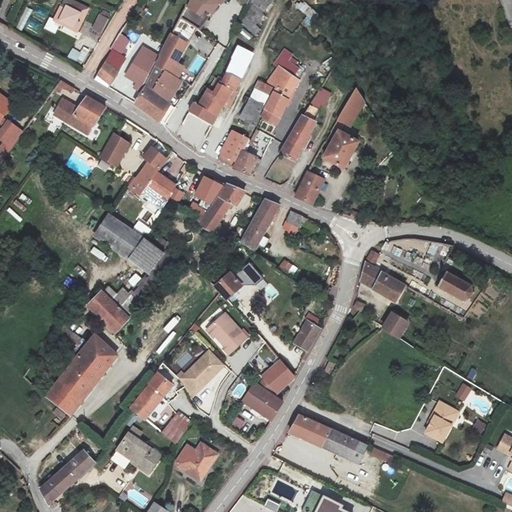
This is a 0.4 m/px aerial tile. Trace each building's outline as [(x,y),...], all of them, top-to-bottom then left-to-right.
[(87,10),(68,0),(64,0),(55,20),(77,31),(87,10)] [(158,63),(176,79),(183,67),(176,63),(197,28),(199,30),(221,0),(189,0),(172,34),(160,57),(158,63)] [(264,11),(272,1),(271,0),(251,0),(251,2),(264,11)] [(313,21),(320,16),(304,2),(295,7),(307,16),(313,21)] [(100,15),(92,30),(100,34),(108,19),(100,15)] [(309,26),(313,21),(307,16),(303,21),(309,26)] [(123,28),(139,38),(142,32),(126,22),(123,28)] [(135,44),(139,38),(123,28),(120,34),(135,44)] [(88,53),(72,45),(67,57),(83,64),(88,53)] [(250,53),(238,47),(232,59),(247,67),(250,53)] [(285,49),(280,55),(289,62),(293,55),(285,49)] [(274,65),(278,68),(298,81),(305,69),(298,65),(296,67),(289,62),(280,55),(274,65)] [(127,76),(131,69),(123,63),(122,65),(109,56),(97,75),(110,86),(120,71),(127,76)] [(199,104),(217,116),(223,105),(229,108),(237,93),(235,92),(247,67),(232,59),(226,72),(222,82),(215,79),(209,90),(208,89),(199,104)] [(147,86),(167,100),(173,91),(179,81),(176,79),(158,63),(147,86)] [(268,83),(277,87),(261,117),(276,125),(291,91),(298,81),(278,68),(268,83)] [(127,76),(132,80),(137,73),(131,69),(127,76)] [(132,80),(142,86),(146,80),(137,73),(132,80)] [(97,75),(94,79),(108,88),(110,86),(97,75)] [(66,83),(62,81),(61,81),(55,89),(60,92),(63,87),(66,83)] [(272,88),(259,82),(256,89),(269,95),(272,88)] [(66,83),(63,87),(71,92),(74,88),(66,83)] [(323,110),(331,93),(319,87),(311,104),(323,110)] [(145,88),(135,104),(148,113),(158,97),(145,88)] [(365,103),(356,88),(337,120),(350,128),(365,103)] [(264,106),(269,95),(256,89),(251,99),(264,106)] [(167,100),(169,101),(175,92),(173,91),(167,100)] [(248,105),(238,123),(253,130),(264,106),(251,99),(245,96),(242,101),(248,105)] [(0,121),(2,119),(12,106),(0,97),(0,121)] [(63,101),(57,111),(66,116),(64,120),(88,135),(93,126),(94,126),(106,108),(87,97),(77,110),(72,107),(73,106),(63,101)] [(148,113),(160,122),(165,113),(170,116),(175,108),(158,97),(148,113)] [(195,102),(189,112),(212,125),(217,116),(199,104),(195,102)] [(318,109),(309,105),(302,116),(280,154),(295,161),(302,148),(304,144),(306,146),(310,137),(308,136),(315,123),(312,121),(318,109)] [(66,116),(57,111),(54,115),(64,120),(66,116)] [(176,135),(198,152),(200,148),(212,125),(189,112),(176,135)] [(4,127),(0,132),(0,139),(4,142),(0,147),(0,158),(2,160),(15,143),(8,137),(15,128),(7,123),(4,127)] [(22,134),(15,128),(8,137),(15,143),(22,134)] [(250,141),(253,142),(258,132),(255,130),(250,141)] [(248,140),(233,131),(220,154),(236,163),(243,151),(248,140)] [(333,142),(330,140),(327,147),(329,148),(324,158),(343,169),(358,143),(339,132),(337,134),(333,142)] [(114,134),(101,158),(104,160),(112,165),(118,155),(121,156),(128,144),(128,142),(114,134)] [(166,159),(152,148),(144,158),(149,162),(136,179),(136,178),(129,187),(141,195),(147,186),(146,186),(156,172),(166,159)] [(251,170),(255,172),(261,161),(256,159),(257,157),(243,151),(236,163),(220,154),(217,160),(233,168),(249,175),(251,170)] [(118,155),(112,165),(115,167),(121,156),(118,155)] [(55,160),(50,157),(46,162),(51,166),(55,160)] [(112,165),(104,160),(99,166),(108,172),(112,165)] [(146,186),(147,186),(167,202),(167,201),(175,187),(175,186),(156,172),(146,186)] [(308,172),(295,197),(312,205),(325,180),(308,172)] [(186,180),(182,178),(177,185),(176,184),(175,186),(175,187),(167,201),(167,202),(177,207),(177,206),(185,193),(180,190),(186,180)] [(22,193),(37,206),(46,194),(32,182),(22,193)] [(244,192),(227,184),(218,197),(204,218),(199,226),(212,232),(218,224),(231,204),(236,206),(244,192)] [(261,208),(241,243),(253,251),(279,205),(266,200),(261,208)] [(302,217),(291,212),(286,222),(298,227),(299,223),(302,217)] [(144,239),(110,215),(95,237),(128,260),(128,259),(144,239)] [(204,218),(198,215),(194,223),(199,226),(204,218)] [(308,219),(302,217),(299,223),(305,226),(308,219)] [(229,229),(218,224),(212,232),(225,238),(229,229)] [(144,239),(128,259),(149,275),(165,254),(144,239)] [(428,254),(435,256),(436,253),(447,256),(449,248),(431,242),(428,254)] [(366,262),(373,267),(379,256),(372,252),(368,258),(366,262)] [(170,254),(131,295),(123,288),(116,295),(108,288),(103,293),(102,292),(88,306),(101,320),(115,333),(129,319),(181,262),(170,254)] [(284,261),(279,269),(286,274),(291,266),(284,261)] [(404,288),(405,285),(382,272),(373,267),(366,262),(360,281),(396,302),(404,288)] [(134,287),(141,278),(135,273),(127,282),(134,287)] [(471,287),(445,273),(438,286),(464,300),(469,298),(472,293),(471,287)] [(231,274),(216,288),(221,292),(226,299),(241,286),(231,274)] [(67,275),(61,283),(74,293),(81,285),(67,275)] [(364,305),(356,301),(354,308),(361,311),(364,305)] [(247,338),(225,313),(208,329),(216,337),(225,347),(223,349),(229,355),(247,338)] [(320,328),(324,323),(308,313),(305,318),(320,328)] [(392,313),(383,328),(399,338),(408,323),(392,313)] [(101,320),(99,322),(112,336),(115,333),(101,320)] [(320,328),(309,321),(300,335),(313,343),(320,328)] [(62,323),(53,336),(80,354),(87,345),(65,330),(67,327),(62,323)] [(208,329),(206,330),(214,338),(216,337),(208,329)] [(80,354),(78,356),(89,365),(105,345),(95,335),(87,345),(80,354)] [(313,343),(300,335),(293,344),(307,352),(313,343)] [(89,365),(78,356),(68,369),(46,398),(56,405),(56,406),(70,417),(84,399),(117,356),(105,345),(89,365)] [(225,365),(210,350),(185,375),(182,370),(179,374),(183,377),(181,378),(196,393),(225,365)] [(257,353),(249,363),(260,375),(269,366),(257,353)] [(276,364),(261,376),(263,378),(267,382),(277,393),(295,377),(278,358),(274,362),(276,364)] [(334,365),(329,362),(324,372),(330,374),(334,365)] [(150,383),(151,383),(131,408),(145,420),(153,410),(153,411),(165,396),(164,396),(172,386),(158,373),(150,383)] [(181,378),(180,380),(182,381),(192,398),(196,393),(181,378)] [(263,378),(258,385),(263,389),(267,382),(263,378)] [(255,383),(242,401),(271,421),(283,402),(274,397),(277,393),(267,382),(263,389),(258,385),(255,383)] [(462,383),(454,396),(463,402),(471,389),(462,383)] [(431,424),(426,433),(442,442),(451,426),(447,423),(455,410),(440,402),(432,416),(434,417),(431,424)] [(56,408),(54,411),(62,418),(65,415),(56,408)] [(180,410),(177,414),(189,423),(193,418),(192,417),(192,418),(180,410)] [(458,413),(455,410),(447,423),(451,426),(458,413)] [(177,414),(170,423),(183,432),(189,423),(177,414)] [(289,433),(349,460),(358,441),(299,415),(289,433)] [(471,431),(480,436),(486,424),(476,419),(471,431)] [(170,423),(161,433),(176,444),(183,432),(170,423)] [(133,427),(129,434),(137,439),(141,433),(133,427)] [(137,439),(129,434),(117,450),(133,461),(132,463),(148,474),(161,456),(137,439)] [(511,438),(505,435),(497,449),(510,456),(510,455),(511,455),(511,459),(511,460),(511,438)] [(349,460),(358,464),(367,445),(358,441),(349,460)] [(218,455),(201,443),(197,449),(193,446),(179,467),(183,470),(198,480),(208,465),(210,467),(218,455)] [(389,463),(392,455),(372,448),(369,456),(389,463)] [(133,461),(117,450),(114,454),(130,465),(132,463),(133,461)] [(84,451),(40,490),(48,505),(77,478),(85,472),(94,463),(84,451)] [(210,467),(208,465),(198,480),(200,482),(210,467)] [(155,503),(149,511),(168,511),(169,511),(155,503)]
